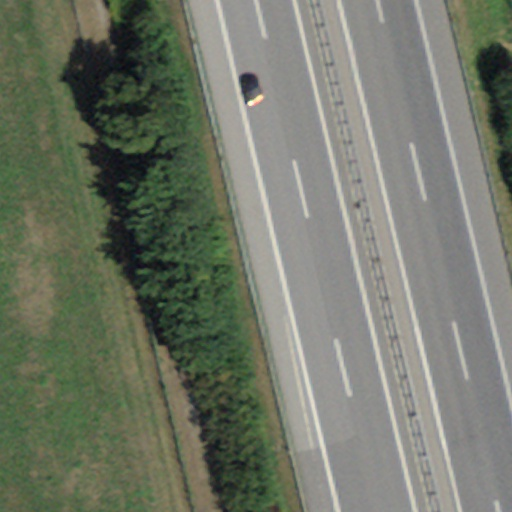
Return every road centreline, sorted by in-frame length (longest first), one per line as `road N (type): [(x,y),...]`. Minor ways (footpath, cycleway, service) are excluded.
road 1 (motorway): [(493,511),(372,0)]
road 2 (motorway): [(247,0),(366,511)]
